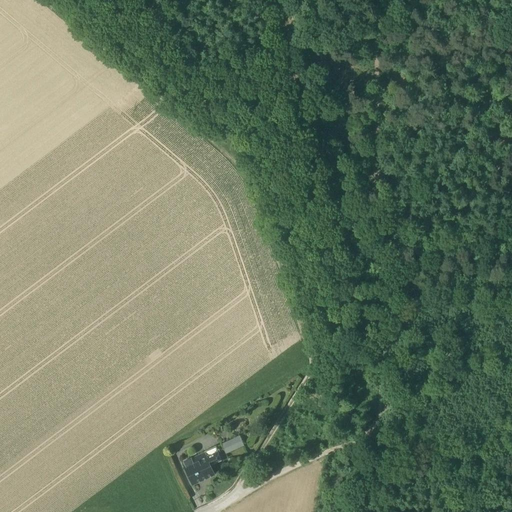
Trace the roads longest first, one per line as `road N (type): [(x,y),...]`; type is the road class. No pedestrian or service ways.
road 1 (track): [(47,0),(250,171),(315,362),(230,498)]
road 2 (track): [(382,410),(377,0)]
road 3 (track): [(356,301),(349,240),(327,195),(274,0)]
road 4 (track): [(511,291),(357,441),(347,439)]
road 5 (track): [(152,0),(250,171)]
road 6 (track): [(347,439),(230,498)]
